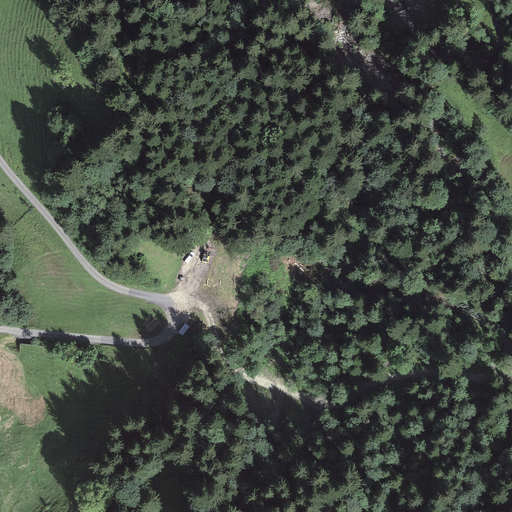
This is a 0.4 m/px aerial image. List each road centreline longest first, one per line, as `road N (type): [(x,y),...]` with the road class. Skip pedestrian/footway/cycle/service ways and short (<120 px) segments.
road 1 (unclassified): [(0,159),(94,273),(159,298),(173,317),(165,336),(140,343),(0,329)]
road 2 (track): [(170,308),(196,302),(237,374),(323,408),(408,374),(511,377)]
